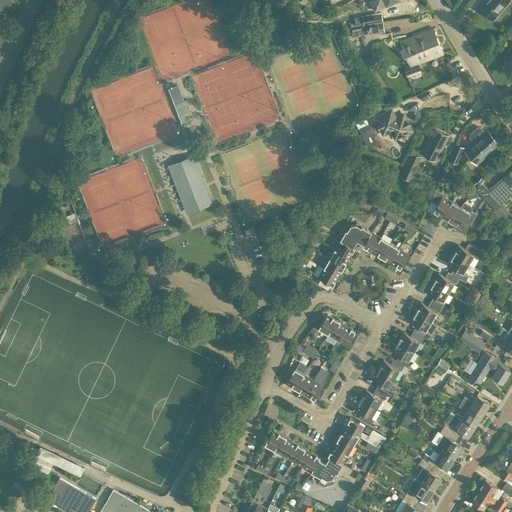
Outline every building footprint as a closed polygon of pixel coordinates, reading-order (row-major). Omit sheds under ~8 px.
[(396,0),(369,0),(374,10),(385,4),(386,5),(396,0)] [(484,0),(478,7),(492,19),(508,0),(484,0)] [(363,25),(365,25),(383,22),(381,12),(361,16),(363,25)] [(361,25),(361,29),(363,34),(367,33),(384,31),(383,22),(365,25),(363,25),(361,25)] [(415,63),(409,66),(410,67),(404,69),(407,77),(421,72),(417,63),(443,53),(433,28),(421,32),(424,39),(419,41),(422,48),(419,49),(419,48),(416,49),(417,56),(413,57),(415,63)] [(363,34),(361,29),(351,32),(352,37),(363,34)] [(400,41),(409,66),(415,63),(413,57),(417,56),(416,49),(419,48),(419,49),(422,48),(419,41),(424,39),(421,32),(400,41)] [(178,84),(168,88),(181,123),(187,121),(184,115),(192,112),(186,99),(184,100),(178,84)] [(384,106),(381,100),(374,104),(376,106),(377,109),(384,106)] [(408,125),(409,123),(410,121),(406,119),(403,114),(398,116),(394,114),(391,109),(375,117),(378,123),(376,123),(379,128),(380,128),(383,134),(388,131),(403,137),(405,133),(411,130),(408,125)] [(362,135),(371,131),(366,119),(357,123),(362,135)] [(470,156),(492,136),(486,129),(484,131),(480,127),(477,126),(469,133),(469,137),(473,141),(464,150),(470,156)] [(434,129),(422,154),(435,160),(447,135),(434,129)] [(477,163),(499,143),(492,136),(470,156),(470,157),(466,161),(472,167),(476,163),(477,163)] [(464,147),(456,143),(449,159),(457,163),(464,147)] [(411,152),(406,166),(401,176),(410,180),(413,173),(414,173),(418,164),(417,164),(420,156),(411,152)] [(212,204),(194,154),(168,164),(186,214),(212,204)] [(477,186),(475,188),(496,208),(496,209),(502,204),(511,194),(511,167),(504,175),(505,176),(493,187),(491,185),(487,189),(481,182),(477,186)] [(442,215),(451,200),(442,195),(444,193),(435,188),(431,200),(436,203),(432,209),(442,215)] [(451,200),(442,215),(451,220),(460,205),(451,200)] [(465,220),(470,223),(476,213),(471,210),(472,209),(471,205),(464,201),(461,206),(460,205),(451,220),(461,226),(465,220)] [(511,214),(502,206),(498,209),(507,218),(511,214)] [(74,211),(58,216),(61,225),(77,220),(74,211)] [(345,228),(339,239),(353,247),(355,245),(361,243),(363,244),(371,230),(361,224),(360,225),(355,223),(352,223),(349,224),(346,229),(345,228)] [(246,234),(255,231),(253,225),(244,229),(246,234)] [(371,230),(363,244),(372,250),(381,236),(371,230)] [(381,236),(372,250),(381,256),(390,241),(381,236)] [(339,239),(333,248),(348,256),(353,247),(339,239)] [(390,241),(381,256),(390,261),(399,247),(390,241)] [(475,254),(478,249),(478,248),(467,242),(464,248),(458,244),(452,253),(467,262),(473,253),(475,254)] [(399,247),(390,261),(399,266),(408,252),(399,247)] [(333,248),(328,257),(342,266),(348,256),(333,248)] [(462,271),(467,262),(452,253),(447,263),(453,266),(449,272),(458,277),(464,280),(467,275),(462,271)] [(328,257),(322,266),(337,275),(342,266),(328,257)] [(322,266),(317,275),(331,284),(337,275),(322,266)] [(438,272),(432,282),(447,291),(453,281),(455,282),(458,277),(449,272),(447,271),(444,276),(438,272)] [(442,300),(447,291),(432,282),(427,291),(433,295),(430,300),(441,306),(444,301),(442,300)] [(479,299),(488,304),(492,299),(483,293),(479,299)] [(437,312),(441,306),(430,300),(427,305),(420,302),(415,311),(430,320),(435,311),(437,312)] [(425,329),(430,320),(415,311),(409,321),(415,325),(412,330),(423,336),(426,338),(430,332),(425,329)] [(318,327),(328,333),(336,319),(327,313),(318,327)] [(345,324),(336,319),(328,333),(337,339),(345,324)] [(355,330),(345,324),(337,339),(346,344),(355,330)] [(464,328),(458,337),(478,350),(484,341),(464,328)] [(420,342),(423,336),(412,330),(409,335),(403,331),(397,341),(413,350),(418,341),(420,342)] [(511,351),(511,335),(507,332),(500,343),(497,342),(493,347),(506,355),(509,350),(511,351)] [(407,359),(413,350),(397,341),(392,350),(398,354),(395,359),(403,363),(406,365),(409,360),(407,359)] [(439,347),(435,352),(441,355),(444,350),(439,347)] [(471,358),(464,369),(470,373),(467,377),(478,384),(489,367),(495,358),(485,351),(477,362),(471,358)] [(403,363),(395,359),(393,357),(390,362),(384,359),(378,368),(393,377),(398,368),(400,369),(403,363)] [(450,363),(441,357),(434,367),(444,373),(450,363)] [(495,358),(489,367),(494,371),(491,376),(501,383),(510,370),(503,365),(504,363),(495,358)] [(295,387),(304,373),(294,367),(286,382),(295,387)] [(320,367),(313,378),(304,393),(314,399),(322,384),(320,383),(327,371),(320,367)] [(387,386),(393,377),(378,368),(372,378),(379,382),(375,387),(386,393),(389,395),(392,389),(387,386)] [(295,387),(304,393),(313,378),(304,373),(295,387)] [(453,395),(456,390),(445,382),(442,388),(453,395)] [(436,391),(424,383),(420,389),(433,397),(436,391)] [(383,399),(386,393),(375,387),(372,392),(366,388),(360,398),(375,407),(381,397),(383,399)] [(461,400),(470,405),(482,413),(489,402),(477,394),(473,400),(464,395),(461,400)] [(370,416),(375,407),(360,398),(355,408),(361,411),(358,416),(369,423),(372,417),(370,416)] [(417,408),(422,401),(417,398),(412,405),(417,408)] [(475,424),(482,413),(470,405),(461,400),(458,405),(466,411),(462,416),(475,424)] [(402,403),(394,417),(400,421),(408,407),(402,403)] [(417,411),(410,407),(404,417),(405,417),(410,421),(411,421),(417,411)] [(468,435),(475,424),(462,416),(455,412),(449,422),(446,421),(443,426),(458,436),(461,431),(468,435)] [(349,416),(344,426),(358,434),(364,425),(349,416)] [(352,443),(358,434),(344,426),(338,435),(352,443)] [(455,441),(458,436),(443,426),(439,432),(443,434),(436,445),(454,456),(461,445),(455,441)] [(264,443),(274,449),(282,434),(273,428),(264,443)] [(274,449),(283,454),(292,439),(282,434),(274,449)] [(338,435),(333,444),(347,453),(352,443),(338,435)] [(283,454),(292,459),(301,445),(292,439),(283,454)] [(341,462),(347,453),(333,444),(327,454),(341,462)] [(292,459),(301,465),(310,450),(301,445),(292,459)] [(408,448),(417,454),(419,451),(410,445),(408,448)] [(447,467),(454,456),(436,445),(433,449),(439,453),(435,459),(430,456),(426,461),(437,468),(440,463),(447,467)] [(319,455),(310,450),(301,465),(311,470),(319,455)] [(430,456),(425,452),(421,458),(426,461),(430,456)] [(48,472),(53,463),(36,454),(31,463),(48,472)] [(341,462),(327,454),(326,456),(322,457),(319,455),(311,470),(312,471),(311,473),(316,476),(317,474),(320,476),(316,481),(322,484),(333,482),(331,477),(335,471),(336,472),(341,462)] [(416,477),(421,480),(433,488),(440,477),(434,473),(437,468),(426,461),(421,458),(418,463),(423,466),(416,477)] [(501,477),(506,480),(511,470),(511,462),(511,461),(501,477)] [(372,471),(378,475),(381,470),(375,466),(372,471)] [(60,477),(47,498),(70,511),(87,511),(96,498),(60,477)] [(365,477),(359,485),(364,488),(369,480),(365,477)] [(485,479),(478,490),(494,501),(496,498),(492,495),(497,487),(485,479)] [(426,499),(433,488),(421,480),(414,491),(409,488),(406,493),(416,500),(420,495),(426,499)] [(282,492),(285,485),(279,483),(276,489),(282,492)] [(153,511),(113,489),(99,511),(153,511)] [(416,500),(406,493),(400,490),(397,495),(402,499),(396,509),(400,511),(417,511),(420,509),(413,505),(416,500)] [(493,503),(494,501),(478,490),(471,501),(483,509),(488,500),(493,503)] [(306,495),(302,502),(297,511),(309,511),(312,507),(308,505),(311,497),(306,495)] [(501,496),(497,502),(503,507),(504,505),(507,501),(501,496)] [(258,502),(252,499),(247,511),(249,511),(264,511),(267,508),(257,504),(258,502)] [(270,502),(267,508),(264,511),(277,511),(280,507),(270,502)] [(356,511),(358,510),(359,508),(347,502),(342,511),(356,511)] [(503,507),(497,502),(494,507),(500,511),(503,507)]
